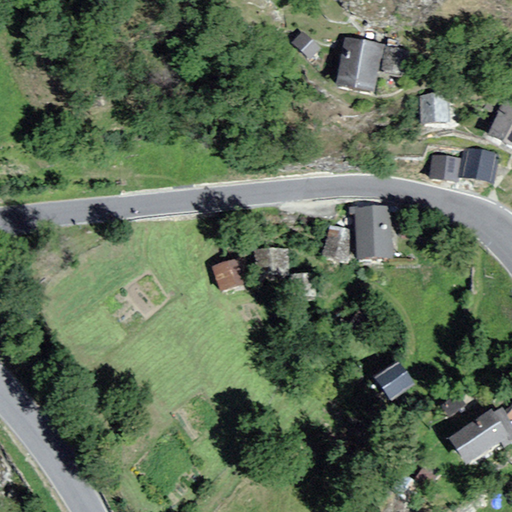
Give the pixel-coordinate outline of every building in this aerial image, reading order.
[(309,57),(318,48),(303,34),(295,42),(309,57)] [(372,88),(380,47),(347,40),(338,82),(372,88)] [(404,52),(387,49),(384,69),(400,72),(404,52)] [(511,95),(489,135),(511,148),(511,95)] [(445,96),(421,97),(422,121),(446,120),(445,96)] [(490,180),(494,155),(470,151),(466,175),(490,180)] [(458,161),(433,158),(431,177),(456,180),(458,161)] [(392,265),(390,213),(361,213),(362,266),(392,265)] [(351,268),(355,238),(331,235),(327,265),(351,268)] [(259,260),(258,283),(285,284),(285,260),(259,260)] [(215,277),(221,296),(253,287),(248,268),(215,277)] [(410,383),(398,366),(379,379),(391,396),(410,383)] [(463,478),(507,447),(491,425),(448,456),(463,478)]
